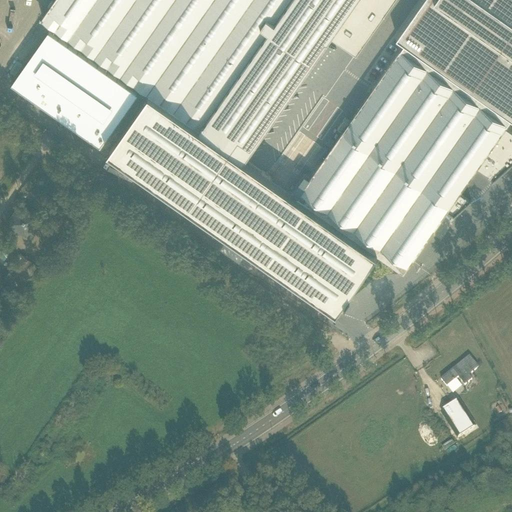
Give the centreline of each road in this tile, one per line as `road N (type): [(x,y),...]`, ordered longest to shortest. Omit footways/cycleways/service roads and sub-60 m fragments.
road 1 (unclassified): [(354,359),(3,110)]
road 2 (primary): [(511,228),(354,359)]
road 3 (primary): [(354,359),(224,452)]
